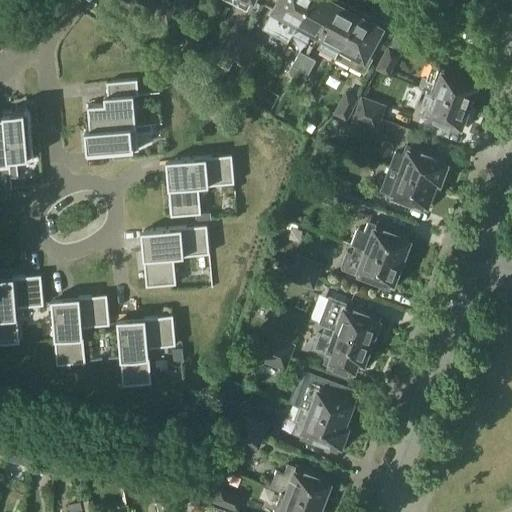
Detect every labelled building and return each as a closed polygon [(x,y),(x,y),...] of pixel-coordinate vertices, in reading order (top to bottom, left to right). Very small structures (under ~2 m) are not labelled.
[(152,13),(158,2),(154,0),(132,0),(131,2),(152,13)] [(251,0),(230,0),(238,4),(238,3),(247,8),(251,2),(251,0)] [(277,25),(292,33),(310,0),(279,0),(272,14),(281,18),(277,25)] [(336,3),(331,0),(310,0),(292,33),(307,41),(311,34),(317,38),(336,3)] [(168,23),(176,9),(164,3),(157,17),(168,23)] [(319,49),(334,57),(357,14),(336,3),(317,38),(324,42),(319,49)] [(357,14),(334,57),(365,74),(376,53),(370,49),(382,27),(357,14)] [(234,60),(247,36),(234,29),(222,53),(234,60)] [(234,60),(235,60),(247,66),(260,42),(247,36),(234,60)] [(400,53),(389,47),(377,68),(388,74),(400,53)] [(292,66),(300,70),(308,55),(300,51),(292,66)] [(316,59),(308,55),(300,70),(308,74),(316,59)] [(444,67),(444,68),(433,63),(427,77),(423,76),(419,86),(423,88),(423,86),(470,104),(479,80),(444,67)] [(105,102),(89,103),(91,127),(91,128),(137,124),(134,94),(139,94),(138,78),(111,81),(107,81),(108,83),(109,95),(105,95),(105,102)] [(460,130),(470,104),(423,86),(423,88),(418,102),(426,106),(422,116),(460,130)] [(347,121),(360,97),(346,89),(333,113),(347,121)] [(381,118),(387,104),(361,95),(356,109),(381,118)] [(12,110),(4,111),(4,115),(5,115),(10,167),(11,177),(19,176),(17,161),(18,161),(34,159),(31,127),(32,127),(31,115),(30,115),(30,109),(26,109),(12,110)] [(351,121),(377,131),(381,118),(356,109),(351,121)] [(0,167),(10,167),(5,115),(4,115),(0,115),(0,167)] [(91,127),(86,128),(87,136),(88,153),(94,153),(107,152),(113,151),(139,149),(137,132),(138,132),(153,131),(152,123),(137,124),(91,128),(91,127)] [(398,169),(436,184),(440,185),(449,160),(408,144),(403,155),(396,152),(391,167),(398,169)] [(175,159),(169,159),(171,186),(169,186),(170,199),(172,199),(174,215),(180,214),(196,213),(202,212),(199,185),(235,182),(233,159),(232,154),(212,156),(212,155),(175,158),(175,159)] [(391,167),(382,189),(394,193),(393,194),(427,207),(436,184),(398,169),(391,167)] [(327,172),(322,185),(347,195),(352,182),(327,172)] [(347,195),(322,185),(317,199),(342,209),(347,195)] [(356,245),(364,248),(402,262),(412,237),(370,221),(366,231),(359,229),(354,244),(356,245)] [(151,229),(144,230),(146,256),(144,257),(145,270),(147,269),(149,285),(155,284),(155,285),(177,283),(174,256),(210,253),(208,229),(207,224),(187,226),(151,229)] [(393,286),(402,262),(364,248),(356,245),(352,252),(347,250),(341,266),(343,269),(358,274),(357,278),(391,291),(392,286),(393,286)] [(294,266),(319,275),(324,263),(298,253),(294,266)] [(314,289),(319,277),(319,275),(294,266),(289,280),(314,289)] [(0,279),(0,343),(20,342),(17,306),(44,304),(42,282),(42,276),(26,277),(26,275),(21,275),(13,276),(13,278),(0,279)] [(334,327),(372,341),(382,316),(366,310),(365,306),(351,301),(349,302),(348,302),(349,298),(333,292),(321,322),(326,324),(334,327)] [(75,298),(52,300),(53,307),(56,343),(58,364),(63,363),(86,361),(83,326),(110,323),(108,302),(108,295),(92,297),(92,295),(79,296),(79,298),(75,298)] [(141,319),(118,321),(119,328),(122,364),(124,384),(129,384),(152,382),(149,346),(176,344),(174,322),(173,316),(158,317),(158,315),(145,316),(145,318),(141,319)] [(363,367),(372,341),(334,327),(326,324),(323,332),(319,331),(312,349),(327,354),(323,363),(328,365),(327,368),(353,378),(357,369),(361,371),(362,367),(363,367)] [(270,334),(265,348),(291,357),(296,344),(270,334)] [(173,348),(174,360),(183,359),(183,348),(173,348)] [(291,357),(265,348),(260,360),(286,370),(291,357)] [(345,422),(350,410),(353,410),(356,403),(354,400),(354,397),(321,385),(320,386),(309,382),(301,406),(308,408),(345,422)] [(295,420),(299,421),(295,432),(340,449),(345,436),(348,435),(351,428),(349,425),(349,423),(345,422),(308,408),(301,406),(295,420)] [(242,414),(237,427),(263,437),(267,424),(242,414)] [(263,437),(237,427),(232,441),(257,450),(263,437)] [(0,452),(5,454),(9,442),(9,441),(0,438),(0,452)] [(33,450),(9,442),(5,454),(4,459),(28,466),(33,450)] [(32,455),(32,472),(53,473),(53,455),(32,455)] [(270,487),(281,491),(319,505),(328,479),(287,464),(283,474),(276,471),(270,487)] [(237,511),(243,496),(217,486),(211,501),(237,511)] [(165,487),(155,489),(158,501),(168,499),(165,487)] [(316,511),(319,505),(281,491),(273,511),(316,511)] [(155,502),(157,511),(170,511),(168,499),(158,501),(155,502)] [(81,511),(80,501),(67,504),(68,511),(81,511)]
